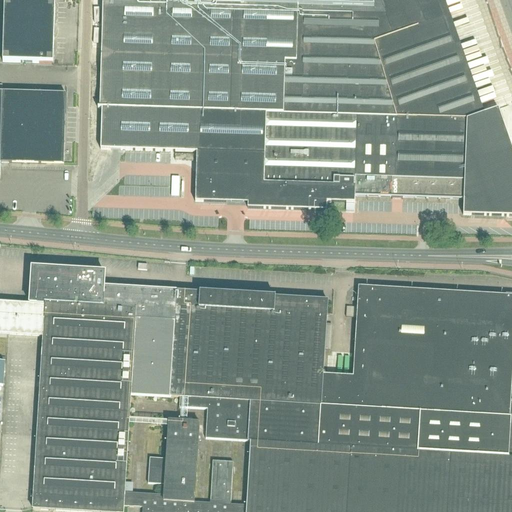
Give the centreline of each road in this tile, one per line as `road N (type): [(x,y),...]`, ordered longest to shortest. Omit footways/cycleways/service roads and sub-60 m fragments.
road 1 (tertiary): [(511,258),(79,238)]
road 2 (unclassified): [(79,238),(85,0)]
